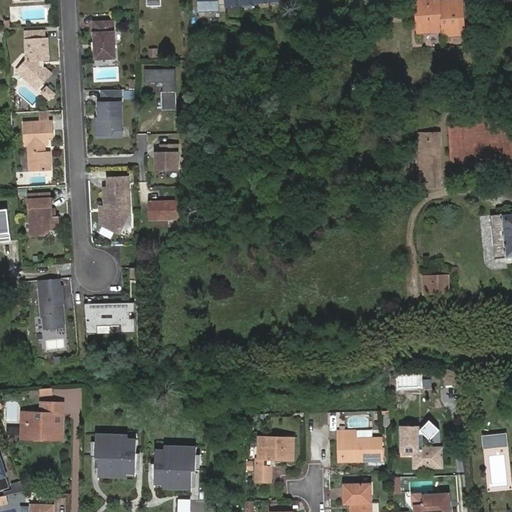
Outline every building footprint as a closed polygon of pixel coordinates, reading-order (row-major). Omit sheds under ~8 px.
[(279,0),(197,0),(198,11),(219,10),(219,4),(225,5),(279,0)] [(440,7),(440,4),(439,0),(423,0),(416,1),(418,33),(441,31),(442,37),(462,35),(460,3),(447,3),(447,7),(440,7)] [(97,45),(95,45),(96,58),(117,57),(115,19),(94,20),(95,42),(97,42),(97,45)] [(50,59),(48,39),(45,39),(46,31),(26,31),(28,60),(19,71),(37,88),(51,73),(44,67),(44,59),(50,59)] [(165,87),(165,109),(176,109),(176,76),(146,76),(146,87),(165,87)] [(123,129),(122,89),(103,90),(103,103),(100,103),(100,118),(97,118),(97,134),(112,134),(115,129),(123,129)] [(44,144),(48,140),(48,136),(54,136),(53,120),(22,121),(23,121),(23,145),(28,145),(29,169),(50,168),(48,150),(44,150),(42,150),(42,144),(44,144)] [(424,133),(425,187),(441,187),(439,133),(424,133)] [(179,173),(178,146),(162,146),(162,154),(158,154),(158,162),(157,163),(157,173),(179,173)] [(414,151),(405,152),(408,181),(416,180),(414,151)] [(132,209),(131,175),(109,177),(109,187),(105,188),(105,211),(101,211),(101,222),(120,232),(132,209)] [(53,211),(52,193),(50,193),(50,188),(29,189),(31,230),(45,230),(50,221),(60,221),(58,211),(53,211)] [(150,202),(150,220),(179,219),(178,202),(150,202)] [(0,207),(0,235),(1,236),(3,237),(10,237),(7,207),(0,207)] [(511,213),(490,216),(493,260),(511,258),(511,213)] [(140,266),(131,267),(131,279),(141,279),(140,266)] [(449,293),(448,276),(423,277),(424,294),(449,293)] [(60,278),(40,280),(43,316),(45,317),(46,328),(64,326),(63,309),(60,307),(59,303),(65,302),(63,286),(61,286),(60,278)] [(135,300),(86,304),(89,334),(100,333),(99,326),(122,324),(123,331),(136,330),(135,317),(131,317),(130,311),(136,310),(135,300)] [(422,373),(423,388),(431,387),(430,372),(422,373)] [(422,389),(422,375),(396,374),(396,388),(422,389)] [(37,389),(38,396),(51,395),(51,388),(37,389)] [(42,416),(23,416),(23,438),(34,439),(34,441),(44,442),(44,439),(55,439),(55,417),(62,417),(62,406),(42,405),(42,416)] [(61,442),(62,417),(55,417),(55,439),(44,439),(44,442),(61,442)] [(337,430),(337,439),(341,439),(342,457),(370,457),(371,460),(381,460),(380,438),(370,438),(371,430),(356,430),(346,430),(346,426),(341,426),(341,430),(337,430)] [(420,448),(419,426),(401,427),(401,457),(413,457),(413,469),(443,468),(442,447),(420,448)] [(136,434),(96,433),(96,440),(92,439),(91,453),(96,454),(95,472),(99,472),(99,474),(134,475),(134,471),(136,471),(136,467),(140,467),(141,452),(137,452),(138,438),(136,438),(136,434)] [(506,445),(505,433),(481,436),(483,447),(506,445)] [(256,458),(257,475),(272,474),(272,465),(268,465),(265,464),(265,458),(268,458),(274,458),(293,459),(294,441),(284,441),(284,436),(260,436),(259,457),(256,458)] [(341,439),(337,439),(337,461),(371,460),(370,457),(342,457),(341,439)] [(197,453),(198,447),(158,445),(157,449),(156,449),(155,463),(152,463),(151,478),(155,478),(155,482),(157,482),(157,486),(192,487),(192,486),(196,486),(197,467),(201,467),(201,453),(197,453)] [(0,453),(0,479),(6,478),(9,477),(0,453)] [(0,490),(10,487),(6,478),(0,479),(0,490)] [(344,501),(350,501),(353,502),(353,509),(350,509),(350,511),(369,511),(369,484),(344,484),(344,501)] [(448,511),(447,493),(421,494),(422,503),(412,504),(412,511),(448,511)] [(188,511),(189,500),(180,499),(179,511),(188,511)] [(253,511),(254,500),(245,500),(244,511),(253,511)]
